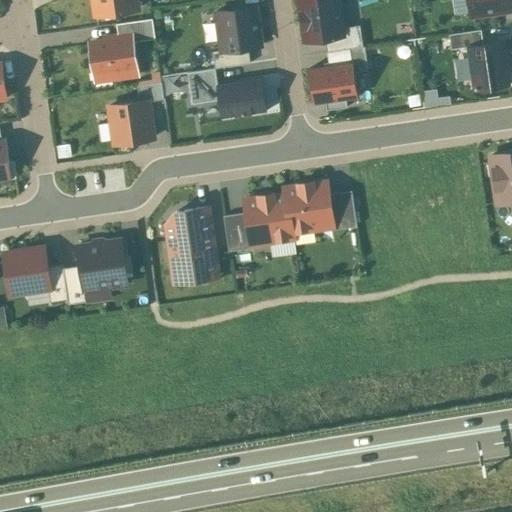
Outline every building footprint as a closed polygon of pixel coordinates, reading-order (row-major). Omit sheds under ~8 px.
[(93,0),(96,14),(139,7),(137,0),(93,0)] [(339,0),(302,0),(308,39),(325,36),(345,33),(344,26),(339,0)] [(511,7),(511,0),(470,0),(472,13),(511,7)] [(256,3),(218,7),(222,48),(250,46),(261,44),(256,3)] [(152,18),(117,23),(119,36),(134,34),(135,41),(155,38),(152,18)] [(345,33),(325,36),(327,51),(363,45),(360,24),(344,26),(345,33)] [(504,30),(465,35),(473,89),(511,84),(504,30)] [(114,40),(89,43),(93,73),(111,71),(112,76),(137,73),(137,69),(139,69),(135,41),(134,34),(119,36),(114,37),(114,40)] [(250,46),(222,48),(214,50),(216,66),(252,63),(250,46)] [(313,68),(317,103),(359,98),(355,63),(313,68)] [(216,66),(188,71),(193,102),(221,98),(219,80),(216,66)] [(260,74),(219,80),(221,98),(224,115),(265,109),(260,74)] [(148,99),(110,105),(115,142),(154,137),(148,99)] [(8,160),(6,140),(0,141),(0,179),(16,178),(14,159),(8,160)] [(511,151),(489,155),(497,203),(511,200),(511,151)] [(326,181),(288,186),(295,233),(333,228),(327,193),(326,181)] [(352,190),(327,193),(333,228),(356,225),(352,190)] [(288,192),(250,197),(252,210),(257,245),(295,239),(288,192)] [(177,207),(166,223),(169,248),(217,241),(211,202),(177,207)] [(252,210),(226,213),(231,248),(257,245),(252,210)] [(124,235),(78,241),(81,263),(84,289),(130,283),(124,235)] [(217,241),(169,248),(174,280),(222,273),(217,241)] [(46,242),(4,248),(11,294),(49,288),(53,288),(50,263),(46,242)] [(64,262),(50,263),(53,288),(49,288),(51,305),(69,302),(65,265),(64,262)] [(81,263),(65,265),(69,302),(85,300),(84,289),(81,263)]
